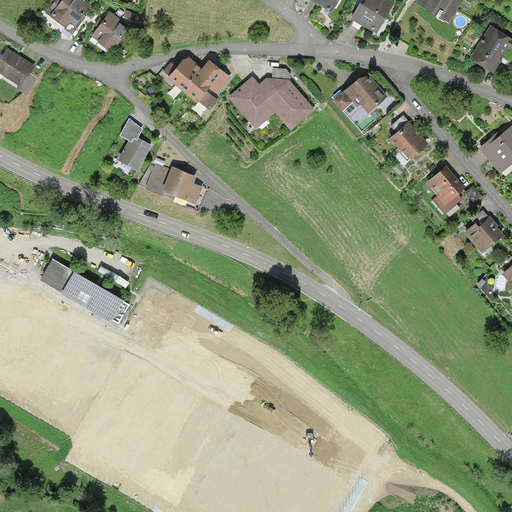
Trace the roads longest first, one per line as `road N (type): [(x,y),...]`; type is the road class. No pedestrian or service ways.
road 1 (tertiary): [(0,157),(285,275),(352,315)]
road 2 (residential): [(352,315),(102,73)]
road 3 (residential): [(102,73),(217,48),(315,48)]
road 4 (tertiary): [(352,315),(443,389),(511,460)]
road 5 (residential): [(511,217),(398,80),(395,62)]
road 6 (residential): [(395,62),(511,102)]
